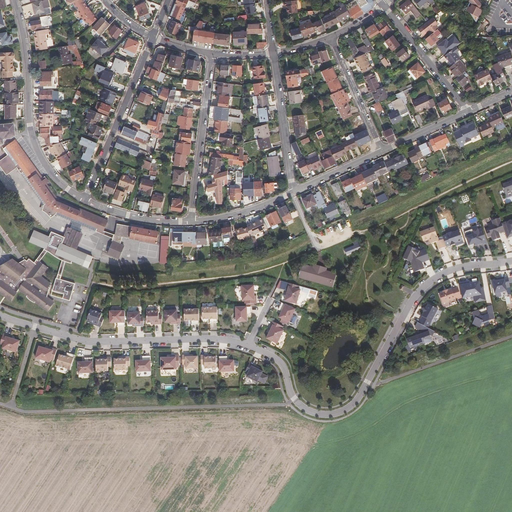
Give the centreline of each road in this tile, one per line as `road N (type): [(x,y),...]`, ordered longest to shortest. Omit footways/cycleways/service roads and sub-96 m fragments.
road 1 (residential): [(511,261),(459,267),(420,290),(355,404),(339,413),(308,411),(294,399),(282,364),(247,345)]
road 2 (residential): [(247,345),(98,343),(0,314)]
road 3 (residential): [(16,0),(34,142),(51,174),(85,200)]
road 4 (residential): [(152,36),(85,200)]
road 5 (residential): [(212,54),(190,221)]
road 6 (residential): [(273,52),(292,191)]
road 7 (residential): [(383,5),(468,111)]
road 8 (residential): [(382,150),(330,37)]
